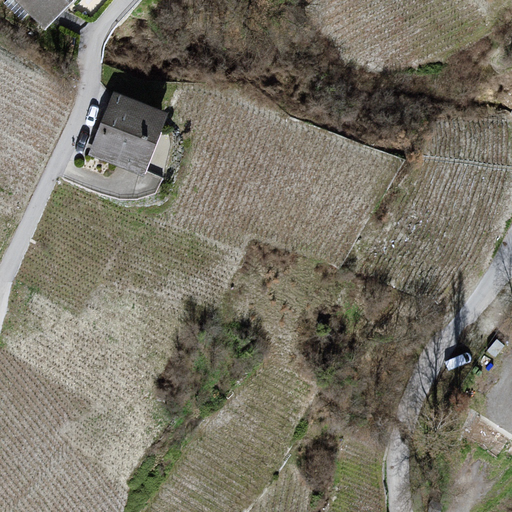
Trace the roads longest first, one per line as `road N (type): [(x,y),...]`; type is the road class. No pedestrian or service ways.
road 1 (residential): [(0,298),(85,125),(97,40),(126,0)]
road 2 (unclassified): [(406,511),(399,478),(408,425),(511,253)]
